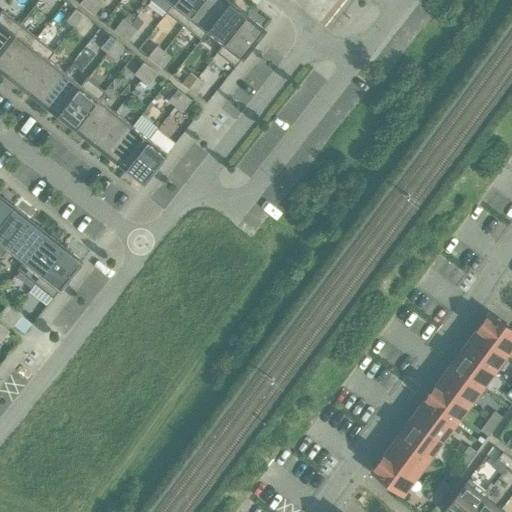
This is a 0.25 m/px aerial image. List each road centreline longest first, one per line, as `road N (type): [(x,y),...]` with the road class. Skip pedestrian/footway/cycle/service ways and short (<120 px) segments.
road 1 (residential): [(511,244),(316,511)]
road 2 (unclassified): [(356,59),(233,215),(195,187)]
road 3 (residential): [(147,248),(0,436)]
road 4 (residential): [(318,30),(195,187)]
road 5 (residential): [(0,132),(147,248)]
